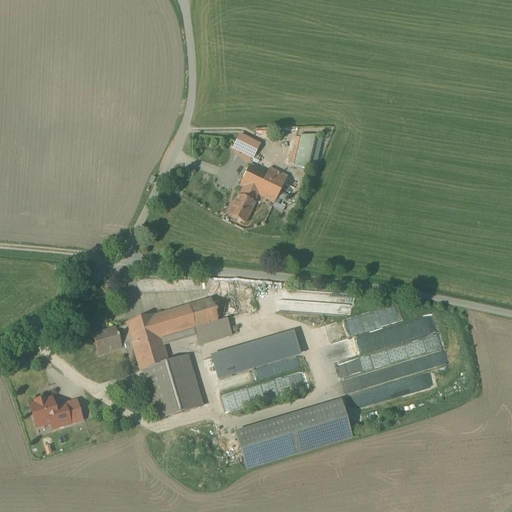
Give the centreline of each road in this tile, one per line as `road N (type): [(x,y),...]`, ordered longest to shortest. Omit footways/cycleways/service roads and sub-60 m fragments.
road 1 (unclassified): [(511,314),(379,286),(122,256)]
road 2 (unclassified): [(184,6),(192,45),(185,117),(122,256)]
road 3 (unclassified): [(122,256),(0,340)]
road 4 (track): [(0,241),(122,256)]
